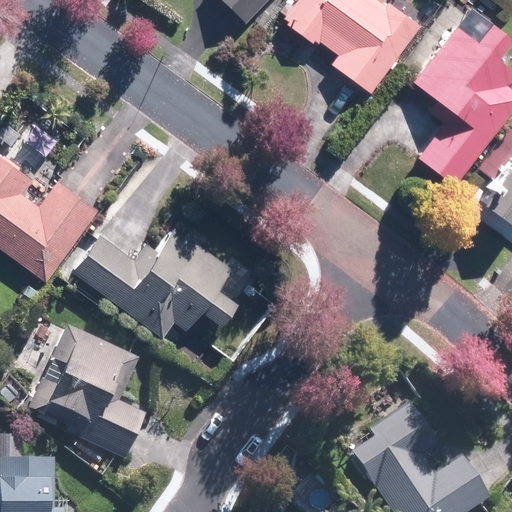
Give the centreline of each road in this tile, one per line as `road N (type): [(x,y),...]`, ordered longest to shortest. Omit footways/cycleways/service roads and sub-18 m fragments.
road 1 (residential): [(38,0),(374,252)]
road 2 (residential): [(191,511),(232,429),(374,252)]
road 3 (residential): [(374,252),(511,368)]
